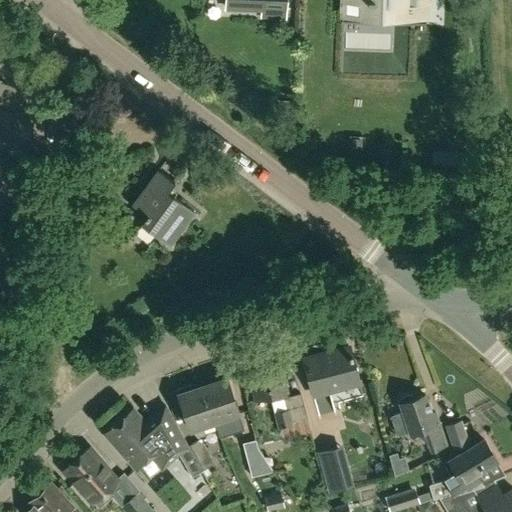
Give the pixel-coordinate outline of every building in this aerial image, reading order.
[(225,0),(225,6),(261,8),(261,16),(286,17),(287,0),(225,0)] [(342,0),(342,22),(426,26),(427,0),(426,0),(342,0)] [(0,139),(27,141),(29,115),(0,113),(0,139)] [(446,152),(445,171),(470,172),(471,153),(446,152)] [(127,158),(110,155),(107,174),(124,176),(127,158)] [(170,244),(195,210),(172,194),(171,196),(166,192),(174,181),(158,169),(132,205),(147,216),(142,224),(170,244)] [(313,393),(359,381),(350,346),(303,358),(313,393)] [(291,420),(307,416),(301,392),(288,396),(282,372),(279,372),(276,362),(251,368),(254,380),(251,381),(256,399),(270,395),(271,400),(284,397),(287,408),(274,412),(278,427),(292,423),(291,420)] [(202,384),(214,420),(239,412),(226,376),(202,384)] [(196,435),(204,430),(202,425),(214,420),(202,384),(193,388),(191,384),(177,388),(179,393),(178,393),(190,427),(196,435)] [(431,448),(446,443),(435,411),(431,412),(425,393),(414,397),(413,395),(409,394),(405,394),(403,396),(400,399),(401,401),(400,402),(403,411),(391,414),(398,434),(409,430),(410,433),(425,428),(431,448)] [(145,421),(134,407),(104,433),(135,469),(150,456),(161,469),(178,454),(193,475),(202,469),(187,447),(186,445),(165,404),(145,421)] [(469,443),(461,420),(446,425),(453,448),(469,443)] [(445,478),(428,484),(432,497),(438,495),(453,491),(454,493),(482,483),(478,477),(475,472),(496,459),(484,438),(449,459),(444,462),(450,473),(445,477),(445,478)] [(199,439),(187,447),(202,469),(213,461),(199,439)] [(252,475),(273,470),(258,446),(256,441),(244,444),(252,475)] [(98,507),(122,487),(116,480),(117,480),(89,447),(64,468),(98,507)] [(453,491),(438,495),(447,511),(511,511),(511,488),(502,494),(494,480),(493,478),(482,483),(454,493),(453,491)] [(64,511),(73,504),(51,480),(28,501),(32,505),(23,511),(64,511)] [(413,486),(385,495),(390,511),(418,501),(413,486)] [(121,505),(127,511),(151,511),(153,510),(137,491),(121,505)] [(266,497),(268,508),(284,505),(281,493),(266,497)]
